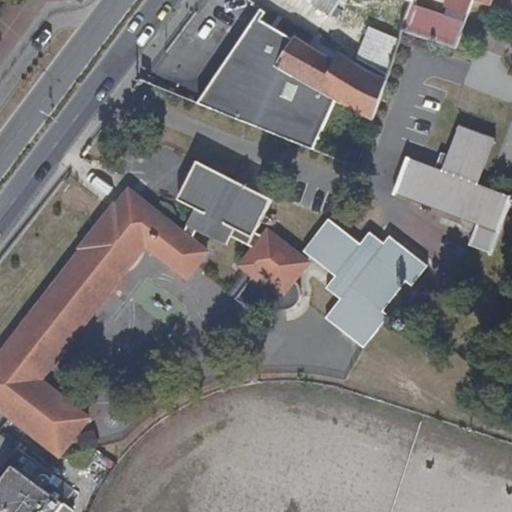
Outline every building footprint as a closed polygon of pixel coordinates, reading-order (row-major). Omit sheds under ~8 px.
[(282,0),(306,16),(314,4),(331,17),(343,0),(282,0)] [(474,0),(452,0),(449,9),(469,16),(474,2),(474,0)] [(511,0),(494,0),(491,7),(511,14),(511,0)] [(446,17),(412,7),(404,32),(458,51),(467,24),(446,17)] [(469,16),(449,9),(446,17),(467,24),(469,16)] [(278,21),(266,12),(204,108),(317,153),(337,102),(278,69),(297,40),(274,26),(278,21)] [(297,40),(278,69),(337,102),(375,123),(400,44),(371,31),(358,65),(340,55),(336,64),(297,40)] [(436,170),(410,161),(396,197),(478,227),(471,247),(493,256),(511,206),(511,199),(481,187),(497,141),(461,128),(450,157),(443,173),(436,170)] [(450,157),(442,154),(436,170),(443,173),(450,157)] [(216,173),(198,165),(180,203),(198,212),(194,201),(192,189),(197,182),(216,173)] [(80,253),(82,255),(0,359),(0,410),(62,459),(91,421),(43,384),(147,249),(189,281),(197,270),(210,254),(195,242),(199,234),(228,248),(232,242),(253,252),(241,268),(254,278),(236,302),(242,306),(243,305),(252,313),(257,307),(260,305),(266,304),(268,304),(272,309),(275,312),(280,314),(286,315),(291,313),(297,311),(300,307),(302,304),(303,298),(303,290),(300,284),(297,282),(310,264),(269,233),(265,239),(258,234),(274,201),(216,173),(197,182),(192,189),(194,201),(198,212),(185,235),(139,199),(127,214),(119,207),(118,206),(111,214),(80,253)] [(139,199),(131,192),(119,207),(127,214),(139,199)] [(304,253),(337,279),(333,283),(327,291),(336,297),(341,301),(327,321),(365,350),(390,318),(384,313),(407,284),(413,289),(429,268),(391,238),(385,245),(371,234),(362,246),(334,224),(330,221),(329,222),(304,253)] [(429,335),(421,344),(441,360),(448,351),(429,335)] [(0,511),(75,511),(80,497),(0,436),(0,511)]
